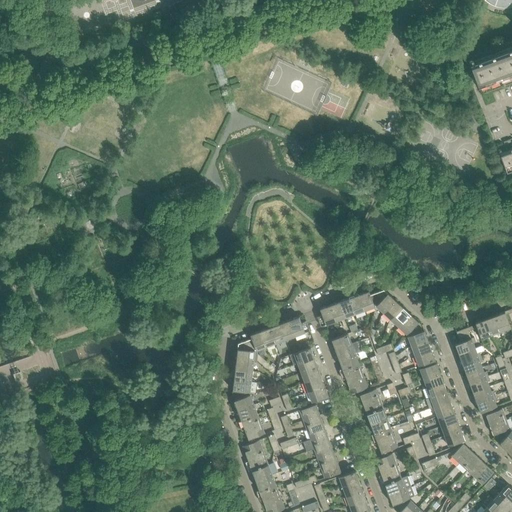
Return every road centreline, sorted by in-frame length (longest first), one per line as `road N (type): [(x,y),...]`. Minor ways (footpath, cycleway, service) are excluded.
road 1 (residential): [(308,305),(224,332),(216,395),(259,511)]
road 2 (residential): [(389,511),(308,305)]
road 3 (residential): [(511,466),(475,433),(434,325)]
road 4 (residential): [(434,325),(379,277),(308,305)]
